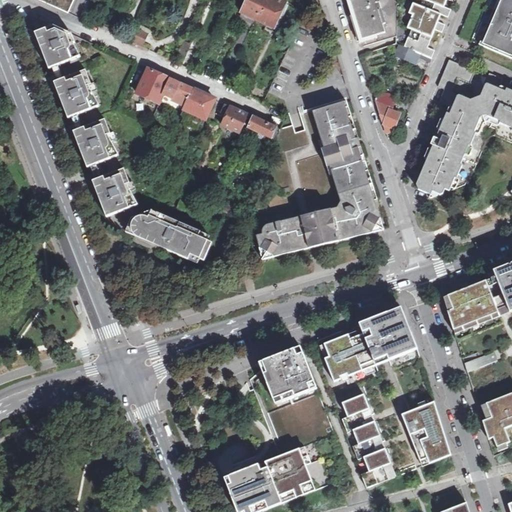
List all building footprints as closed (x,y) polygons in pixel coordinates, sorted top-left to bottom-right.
[(256,20),(264,0),(246,0),(241,13),(256,20)] [(288,3),(280,0),(264,0),(256,20),(276,30),(288,3)] [(379,0),(350,0),(362,40),(377,35),(386,33),(383,25),(386,24),(379,0)] [(379,0),(386,24),(383,25),(386,33),(377,35),(379,42),(397,37),(398,0),(379,0)] [(411,30),(404,47),(422,54),(432,59),(435,51),(427,48),(430,38),(431,38),(434,30),(442,33),(445,25),(437,22),(440,15),(448,18),(451,10),(443,7),(446,0),(448,0),(454,2),(455,0),(424,0),(435,4),(432,11),(413,3),(409,14),(413,15),(407,28),(411,30)] [(511,0),(489,0),(472,42),(511,59),(511,57),(511,0)] [(101,1),(98,7),(110,13),(113,7),(101,1)] [(54,26),(38,33),(37,33),(44,52),(50,69),(51,69),(81,57),(74,44),(76,43),(72,34),(54,26)] [(150,31),(138,26),(132,40),(145,45),(150,31)] [(180,43),(179,56),(188,57),(189,43),(180,43)] [(404,47),(399,45),(394,57),(417,66),(422,54),(404,47)] [(104,64),(101,57),(94,60),(96,67),(104,64)] [(511,92),(502,88),(487,81),(489,76),(449,60),(438,87),(445,90),(439,102),(450,107),(439,132),(435,130),(432,138),(434,139),(431,145),(433,146),(417,185),(419,190),(423,192),(431,195),(433,192),(441,195),(443,194),(445,189),(451,192),(452,190),(454,191),(466,185),(467,183),(470,184),(491,133),(511,142),(511,92)] [(149,69),(137,94),(160,104),(164,95),(171,79),(149,69)] [(86,71),(56,83),(63,101),(70,119),(70,118),(100,106),(89,86),(92,85),(86,71)] [(487,81),(502,88),(505,80),(490,74),(489,76),(487,81)] [(189,102),(194,90),(181,84),(171,79),(164,95),(174,100),(176,96),(189,102)] [(272,85),(259,79),(252,95),(266,101),(272,85)] [(215,100),(194,90),(189,102),(185,111),(205,120),(215,100)] [(397,96),(374,94),(384,124),(389,110),(392,111),(397,96)] [(259,246),(263,260),(310,249),(314,248),(376,232),(384,230),(375,200),(378,199),(373,184),(360,142),(347,101),(313,112),(325,149),(330,167),(341,202),(337,208),(267,225),(268,233),(261,234),(256,235),(259,246)] [(240,135),(249,115),(230,107),(221,127),(240,135)] [(389,110),(384,124),(387,133),(393,133),(400,114),(392,111),(389,110)] [(248,129),(271,139),(276,128),(253,117),(248,129)] [(106,120),(75,132),(81,149),(89,168),(119,156),(108,135),(111,134),(106,120)] [(247,141),(239,137),(234,149),(241,153),(247,141)] [(325,149),(322,150),(327,168),(330,167),(325,149)] [(139,159),(131,162),(134,168),(141,165),(139,159)] [(125,169),(100,179),(95,181),(94,181),(101,200),(108,217),(139,205),(128,185),(130,184),(125,169)] [(186,205),(180,202),(177,208),(183,211),(186,205)] [(203,265),(205,261),(215,238),(152,211),(132,218),(127,232),(135,235),(161,247),(197,262),(203,265)] [(260,232),(261,234),(268,233),(267,225),(263,226),(262,227),(260,229),(260,232)] [(195,266),(197,262),(161,247),(160,250),(195,266)] [(506,315),(511,313),(511,263),(492,271),(492,272),(497,288),(499,293),(502,302),(506,315)] [(454,335),(499,318),(494,305),(498,304),(502,302),(499,293),(495,294),(490,296),(488,292),(493,290),(497,288),(492,272),(487,274),(485,275),(487,279),(484,280),(483,277),(440,293),(454,335)] [(352,334),(320,347),(324,357),(317,360),(367,489),(452,456),(435,402),(389,420),(369,369),(418,349),(402,308),(373,319),(375,325),(352,334)] [(301,347),(259,363),(262,370),(247,383),(250,391),(254,390),(280,456),(335,435),(318,391),(301,347)] [(478,419),(485,438),(492,435),(495,444),(506,440),(501,428),(511,424),(511,390),(477,404),(482,418),(478,419)] [(225,479),(238,511),(261,511),(287,502),(352,477),(335,435),(280,456),(280,457),(259,465),(256,456),(239,463),(240,467),(223,474),(225,479)]
